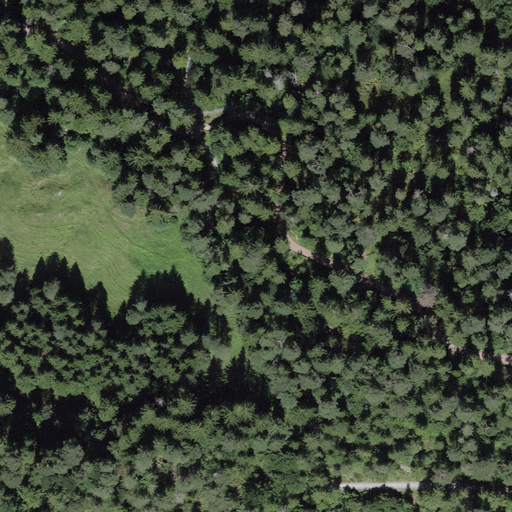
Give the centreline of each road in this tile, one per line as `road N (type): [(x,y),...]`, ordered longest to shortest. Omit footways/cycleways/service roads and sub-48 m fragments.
road 1 (track): [(0,19),(82,59),(174,130),(258,119),(282,148),(278,205),(286,240),(404,297),(453,346),(511,360)]
road 2 (track): [(217,511),(332,487),(461,486)]
road 3 (track): [(238,0),(199,36),(185,97),(190,109),(236,105),(250,116)]
